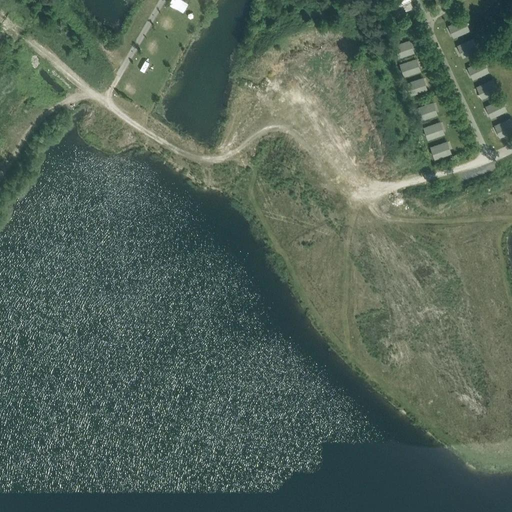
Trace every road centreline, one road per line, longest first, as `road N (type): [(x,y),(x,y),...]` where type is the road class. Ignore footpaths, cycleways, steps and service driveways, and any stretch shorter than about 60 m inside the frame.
road 1 (track): [(372,197),(343,189),(291,132),(267,134),(219,161),(197,161),(3,21)]
road 2 (track): [(0,178),(40,123),(62,104),(95,93)]
